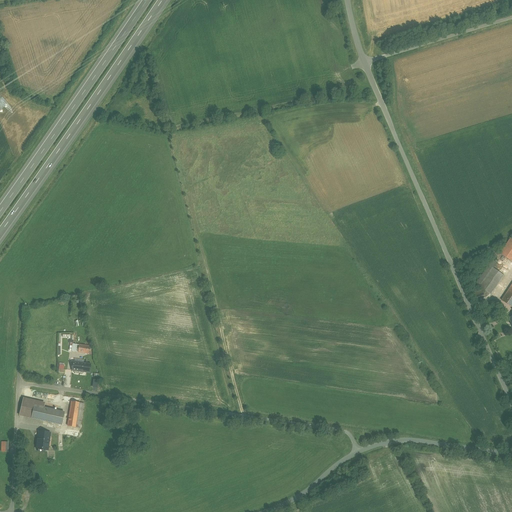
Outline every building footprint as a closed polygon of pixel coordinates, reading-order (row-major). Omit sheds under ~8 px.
[(511,236),(511,237),(501,253),(511,261),(511,236)] [(493,260),(476,285),(485,291),(490,294),(491,295),(504,275),(493,268),(497,263),(493,260)] [(511,284),(502,300),(511,307),(511,284)] [(483,293),(474,296),(476,301),(488,297),(490,294),(485,291),(483,293)] [(89,346),(79,345),(78,352),(88,354),(89,346)] [(91,364),(73,362),(72,370),(90,373),(91,364)] [(45,402),(23,397),(19,416),(31,418),(34,406),(44,408),(45,402)] [(84,403),(71,401),(68,426),(80,429),(84,403)] [(44,408),(34,406),(31,418),(62,425),(65,413),(47,409),(47,408),(44,408)] [(48,451),(51,433),(38,431),(35,449),(48,451)]
